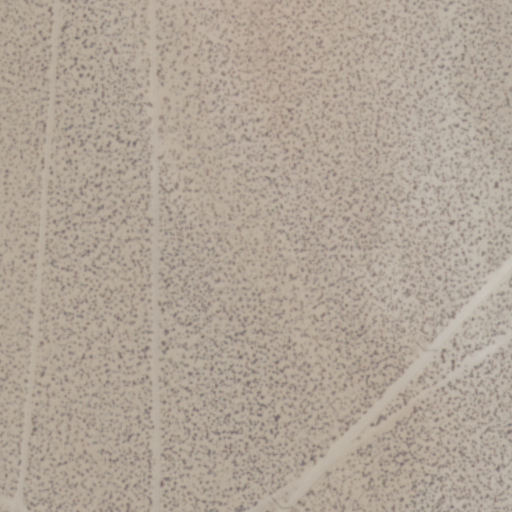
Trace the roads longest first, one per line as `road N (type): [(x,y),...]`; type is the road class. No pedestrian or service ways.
road 1 (track): [(168,0),(168,511)]
road 2 (track): [(59,0),(0,485)]
road 3 (track): [(511,267),(286,511)]
road 4 (track): [(511,337),(292,500)]
